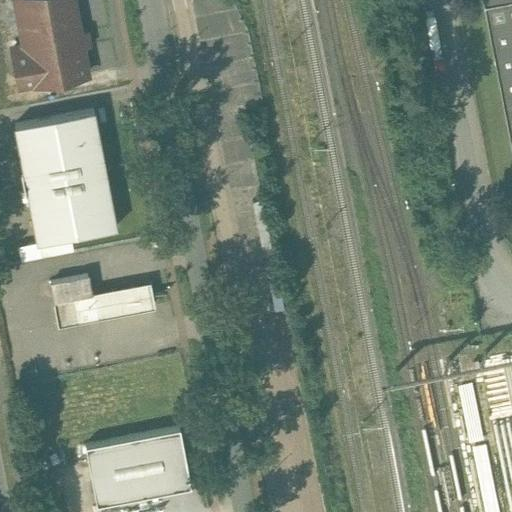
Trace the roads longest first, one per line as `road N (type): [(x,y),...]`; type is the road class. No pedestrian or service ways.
road 1 (residential): [(246,511),(146,0)]
road 2 (residential): [(433,0),(485,269),(511,289)]
